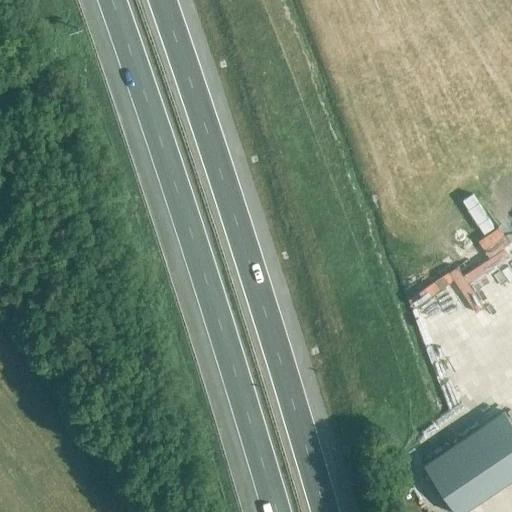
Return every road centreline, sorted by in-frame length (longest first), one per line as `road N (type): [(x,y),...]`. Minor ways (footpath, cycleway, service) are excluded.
road 1 (motorway): [(111,0),(274,511)]
road 2 (motorway): [(323,511),(175,0)]
